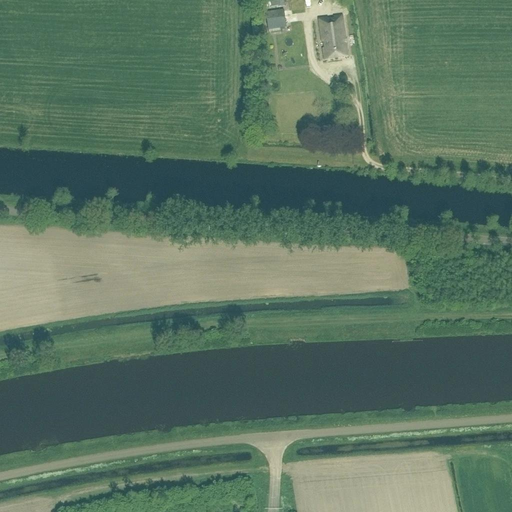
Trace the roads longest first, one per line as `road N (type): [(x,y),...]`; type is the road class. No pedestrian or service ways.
road 1 (unclassified): [(0,477),(233,439),(511,418)]
road 2 (unclassified): [(0,210),(511,242)]
